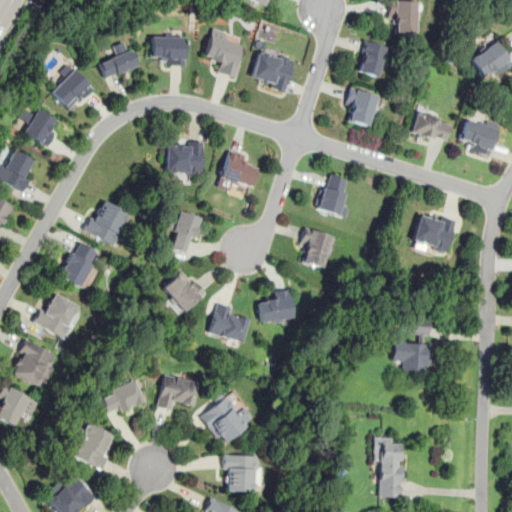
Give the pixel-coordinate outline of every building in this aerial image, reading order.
[(415,0),(414,12),(417,12),(417,20),(414,20),(413,33),(393,31),(394,24),(390,23),(390,18),(384,18),(385,0),(415,0)] [(211,27),(224,31),(222,37),(228,39),(228,42),(238,45),(234,58),(238,59),(232,76),(215,71),(218,61),(210,58),(210,57),(202,54),(211,27)] [(147,35),(171,35),(171,29),(182,29),(182,65),(164,65),(164,59),(159,59),(159,56),(147,56),(147,35)] [(362,39),(386,46),(382,59),(380,58),(374,76),(356,70),(359,62),(358,60),(360,54),(358,53),(362,39)] [(122,41),(126,50),(129,49),(135,64),(103,78),(96,63),(115,55),(111,45),(122,41)] [(493,42),(509,63),(496,73),(493,68),(480,77),(467,60),(469,58),(470,57),(473,55),(474,55),(493,42)] [(256,52),(259,53),(261,51),(265,52),(266,55),(277,58),(278,56),(280,55),(286,57),(287,58),(291,60),(281,91),(269,87),(270,82),(263,80),(262,83),(256,81),(257,78),(248,75),(256,52)] [(70,67),(92,87),(81,99),(77,96),(66,108),(48,91),(70,67)] [(374,96),(371,106),(374,107),(372,114),(369,113),(365,125),(347,119),(349,112),(345,111),(347,106),(342,104),(348,87),(374,96)] [(35,108),(53,119),(49,125),(52,127),(48,133),(51,134),(44,146),(20,131),(25,122),(16,117),(22,107),(32,113),(35,108)] [(414,111),(436,117),(435,121),(448,125),(443,140),(430,136),(430,139),(422,136),(421,139),(415,137),(415,134),(408,131),(414,111)] [(464,118),(482,124),(484,118),(497,122),(486,156),(469,150),(470,145),(465,144),(466,142),(457,139),(464,118)] [(162,144),(161,171),(166,171),(167,172),(171,173),(173,171),(186,172),(186,176),(198,177),(200,142),(186,141),(186,145),(162,144)] [(11,149),(30,159),(21,176),(27,180),(20,192),(0,180),(0,164),(3,166),(11,149)] [(226,149),(243,155),(241,162),(247,164),(247,165),(255,168),(249,187),(235,182),(234,184),(229,182),(226,189),(214,186),(226,149)] [(328,174),(343,178),(339,192),(342,193),(338,205),(346,208),(343,218),(315,209),(316,204),(313,203),(318,188),(321,189),(322,186),(324,187),(328,174)] [(0,200),(11,207),(5,218),(3,217),(0,223),(0,200)] [(102,200),(125,213),(114,232),(116,236),(113,241),(112,242),(110,245),(81,228),(88,217),(92,219),(102,200)] [(177,210),(197,217),(193,229),(195,229),(192,238),(188,236),(182,252),(166,246),(171,231),(162,228),(165,220),(173,222),(177,210)] [(417,211),(438,217),(439,215),(454,219),(444,252),(439,250),(436,252),(432,251),(430,248),(431,246),(419,242),(417,243),(414,242),(413,240),(409,239),(417,211)] [(302,226),(330,235),(319,267),(300,261),(303,251),(300,250),(301,246),(296,244),(302,226)] [(77,240),(93,250),(86,262),(89,264),(77,286),(56,274),(61,264),(61,260),(65,253),(66,254),(68,251),(70,252),(77,240)] [(179,270),(190,283),(192,281),(202,292),(182,311),(160,286),(179,270)] [(285,288),(290,316),(259,321),(256,302),(263,301),(263,299),(274,297),(273,290),(285,288)] [(52,292),(75,305),(74,307),(75,309),(73,312),(70,314),(64,324),(67,326),(67,328),(64,333),(62,334),(60,337),(30,321),(37,308),(42,311),(52,292)] [(214,302),(229,306),(227,314),(245,319),(238,342),(205,331),(214,302)] [(390,340),(389,360),(399,360),(399,371),(428,372),(429,340),(426,340),(427,316),(404,316),(403,334),(413,335),(412,341),(390,340)] [(23,338),(53,355),(47,365),(52,367),(43,383),(38,380),(33,385),(8,371),(16,357),(18,358),(21,353),(16,350),(23,338)] [(159,372),(196,381),(190,407),(179,404),(179,403),(171,401),(168,411),(153,407),(154,403),(152,403),(159,372)] [(131,377),(142,400),(118,413),(116,409),(104,415),(97,402),(97,397),(99,396),(99,398),(108,393),(106,389),(131,377)] [(0,384),(1,383),(34,402),(27,413),(19,408),(10,425),(0,419),(0,384)] [(223,396),(226,399),(228,399),(231,403),(231,408),(234,413),(242,407),(249,416),(242,422),(242,424),(244,426),(223,442),(218,436),(215,437),(207,427),(206,428),(197,416),(223,396)] [(86,423),(109,435),(99,454),(103,457),(97,468),(68,454),(70,450),(69,448),(72,442),(75,441),(76,442),(82,433),(81,430),(82,426),(85,425),(86,423)] [(390,435),(370,435),(370,463),(379,463),(379,498),(399,498),(399,443),(390,443),(390,435)] [(221,453),(254,455),(254,460),(255,461),(255,468),(254,470),(251,470),(250,490),(225,489),(225,486),(222,486),(223,469),(220,468),(221,453)] [(67,474),(92,496),(82,506),(79,503),(70,511),(56,511),(46,502),(47,497),(50,495),(52,495),(62,484),(63,479),(67,474)] [(208,496),(240,511),(207,511),(201,510),(208,496)]
